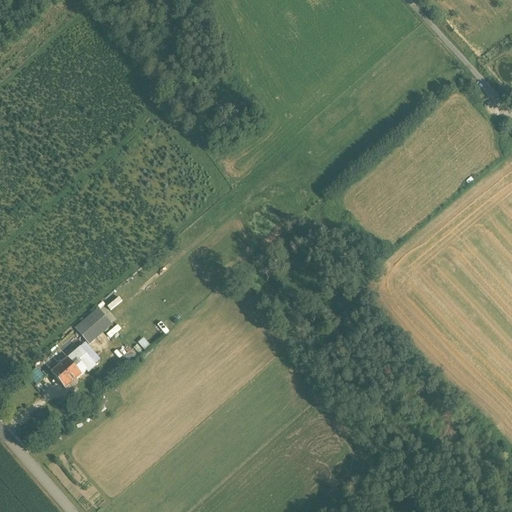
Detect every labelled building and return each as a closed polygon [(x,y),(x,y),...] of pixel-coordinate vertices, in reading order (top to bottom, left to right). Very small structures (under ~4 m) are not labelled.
[(113,295),(99,307),(107,316),(121,304),(113,295)] [(99,311),(76,331),(89,346),(112,326),(99,311)] [(97,363),(84,347),(68,361),(74,368),(79,365),(86,373),(90,373),(93,371),(92,367),(97,363)] [(59,351),(43,364),(52,375),(68,361),(59,351)] [(74,368),(68,361),(52,375),(65,391),(81,377),(74,368)] [(43,364),(28,377),(37,388),(52,375),(43,364)] [(86,373),(79,365),(74,368),(81,377),(86,373)]
